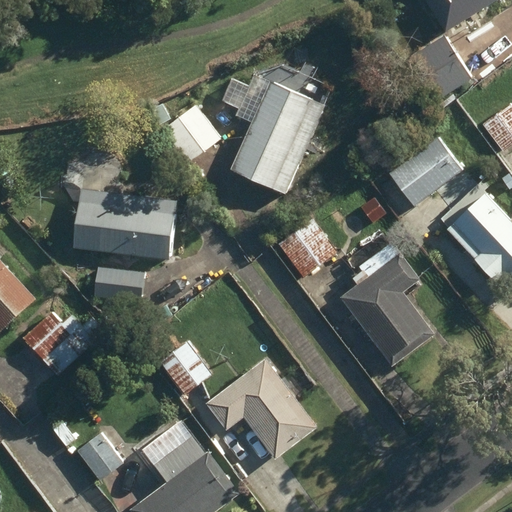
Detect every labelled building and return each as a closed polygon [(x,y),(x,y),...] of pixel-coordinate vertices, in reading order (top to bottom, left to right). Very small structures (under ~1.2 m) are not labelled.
[(466,29),(470,35),(502,14),(493,2),(496,0),(424,0),(444,31),(453,25),(458,34),(466,29)] [(397,64),(424,108),(472,78),(445,34),(397,64)] [(336,52),(345,54),(351,48),(348,40),(340,38),(335,44),(336,52)] [(231,169),(286,193),(324,104),(253,73),(248,83),(232,76),(221,101),(238,108),(235,114),(252,121),(231,169)] [(483,124),(503,151),(511,143),(511,104),(511,103),(483,124)] [(156,120),(189,163),(221,138),(197,105),(181,118),(172,107),(156,120)] [(391,171),(415,205),(464,169),(441,135),(391,171)] [(502,276),(511,286),(511,220),(470,176),(447,198),(460,211),(451,220),(453,223),(447,229),(496,281),(502,276)] [(71,247),(170,259),(177,200),(78,188),(71,247)] [(362,207),(374,222),(386,212),(374,197),(362,207)] [(278,244),(304,278),(339,252),(313,217),(278,244)] [(340,294),(392,365),(435,334),(403,291),(420,278),(399,250),(340,294)] [(0,329),(35,298),(0,259),(0,329)] [(97,296),(141,302),(145,273),(101,268),(97,296)] [(23,337),(63,380),(80,365),(75,359),(95,341),(92,337),(103,327),(92,316),(81,326),(70,314),(62,322),(51,311),(23,337)] [(159,360),(182,394),(212,375),(189,340),(159,360)] [(243,415),(274,458),(317,427),(266,357),(207,401),(226,429),(243,415)] [(78,450),(100,481),(125,463),(103,432),(78,450)] [(131,508),(133,511),(212,511),(240,492),(209,450),(131,508)]
